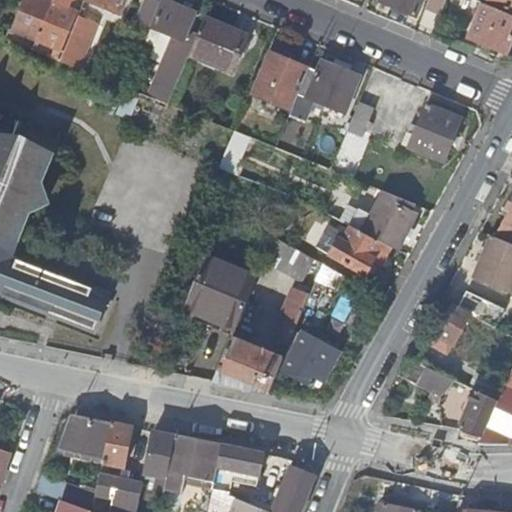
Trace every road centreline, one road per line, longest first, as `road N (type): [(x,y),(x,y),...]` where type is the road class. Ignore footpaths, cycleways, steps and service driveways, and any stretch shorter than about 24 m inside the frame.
road 1 (residential): [(333,437),(511,117)]
road 2 (residential): [(53,379),(333,437)]
road 3 (residential): [(280,0),(511,96)]
road 4 (residential): [(357,442),(511,470)]
road 5 (residential): [(3,511),(53,379)]
